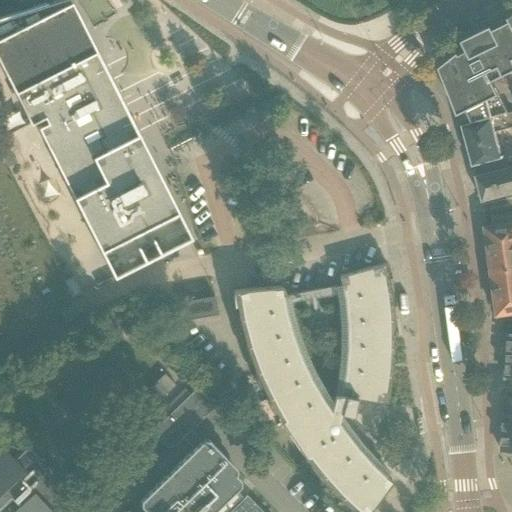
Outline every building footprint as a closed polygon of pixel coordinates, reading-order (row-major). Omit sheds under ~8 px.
[(20,11),(0,17),(0,63),(31,124),(44,117),(47,123),(38,128),(113,277),(190,238),(137,133),(127,139),(94,74),(105,69),(69,0),(53,0),(31,7),(34,13),(24,18),(20,11)] [(511,70),(511,24),(508,17),(461,40),(464,46),(438,67),(457,114),(458,114),(461,125),(508,113),(487,72),(497,67),(502,76),(511,70)] [(511,111),(508,113),(461,125),(472,166),(502,157),(495,132),(511,127),(511,111)] [(511,165),(474,175),(481,202),(511,193),(511,165)] [(511,222),(485,226),(488,248),(511,245),(511,222)] [(511,245),(488,248),(491,271),(511,267),(511,245)] [(282,286),(233,291),(233,292),(238,291),(243,318),(239,318),(239,319),(243,319),(250,345),(246,346),(250,346),(259,371),(255,372),(256,373),(259,371),(271,396),(267,398),(271,397),(284,420),(280,422),(305,459),(309,456),(325,477),(322,479),(323,480),(326,477),(344,497),(341,500),(342,501),(344,497),(360,511),(368,511),(392,481),(374,465),(358,448),(339,423),(341,414),(353,417),(355,407),(349,406),(351,398),(383,404),(388,376),(392,376),(392,375),(388,375),(390,348),(394,348),(394,347),(390,347),(389,320),(394,320),(394,319),(389,319),(387,292),(391,292),(391,291),(387,292),(382,265),(386,264),(386,263),(339,276),(339,277),(341,285),(343,297),(346,324),(346,348),(344,372),(340,395),(334,394),(330,410),(323,399),(311,378),(300,356),(292,334),(285,307),(283,295),(282,286)] [(511,267),(491,271),(494,293),(511,290),(511,267)] [(72,298),(81,293),(73,276),(63,281),(72,298)] [(511,290),(494,293),(497,315),(511,313),(511,290)] [(214,296),(160,307),(163,324),(218,314),(214,296)] [(77,317),(65,323),(68,330),(80,324),(77,317)] [(164,374),(135,402),(146,413),(175,385),(164,374)] [(4,449),(0,452),(0,511),(262,511),(246,495),(244,497),(236,490),(240,486),(240,480),(225,465),(229,461),(215,447),(208,440),(203,440),(201,441),(190,430),(212,409),(212,403),(199,389),(193,389),(189,394),(172,410),(153,429),(152,434),(165,447),(173,447),(183,437),(193,449),(140,500),(140,506),(145,511),(66,511),(57,502),(62,497),(29,445),(14,460),(4,449)] [(184,389),(167,406),(172,410),(189,394),(184,389)] [(501,451),(511,451),(511,415),(503,415),(501,451)]
